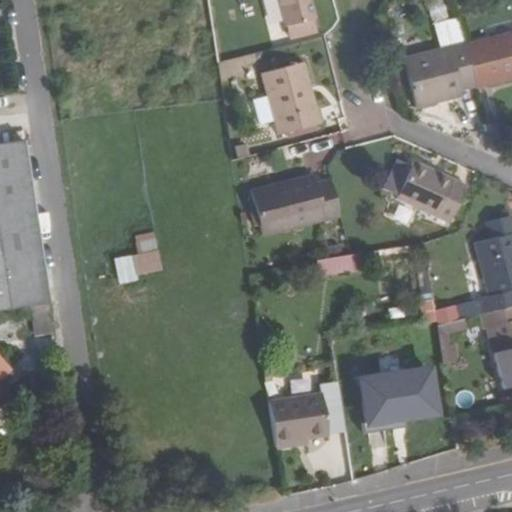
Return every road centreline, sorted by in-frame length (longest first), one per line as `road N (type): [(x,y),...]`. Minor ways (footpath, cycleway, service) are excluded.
road 1 (unclassified): [(23,0),(81,383),(89,511)]
road 2 (residential): [(355,110),(511,175)]
road 3 (residential): [(511,481),(376,511)]
